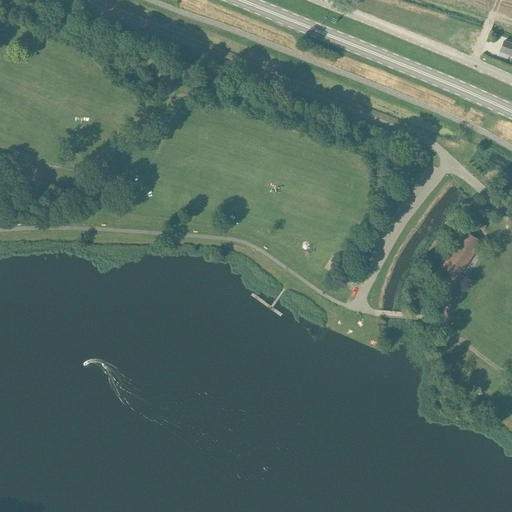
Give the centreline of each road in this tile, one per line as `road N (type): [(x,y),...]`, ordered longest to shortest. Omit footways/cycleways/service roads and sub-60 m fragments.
road 1 (primary): [(511,112),(239,0)]
road 2 (unclassified): [(511,80),(315,0)]
